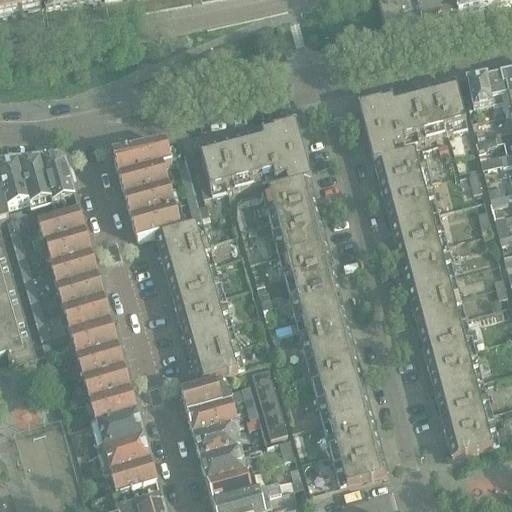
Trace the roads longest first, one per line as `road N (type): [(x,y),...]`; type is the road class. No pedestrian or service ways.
road 1 (residential): [(419,498),(376,336),(383,309),(327,91)]
road 2 (residential): [(75,129),(187,511)]
road 3 (residential): [(0,54),(300,0)]
road 4 (residential): [(75,129),(147,130),(327,91)]
road 5 (residential): [(323,68),(111,113),(75,129)]
road 6 (residential): [(511,30),(323,68)]
road 7 (residential): [(327,91),(511,54)]
